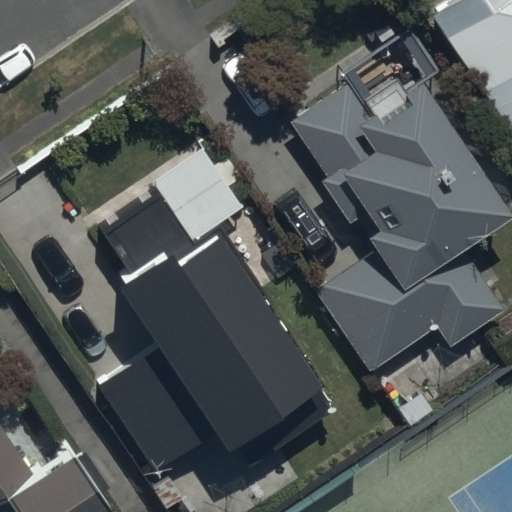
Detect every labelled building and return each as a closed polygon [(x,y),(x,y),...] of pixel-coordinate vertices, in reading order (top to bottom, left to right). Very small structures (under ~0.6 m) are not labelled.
[(511,0),(431,0),(426,4),(450,41),(511,134),(511,0)] [(424,98),(375,130),(347,87),(294,122),(322,165),(380,252),(316,294),(368,373),(435,329),(451,353),(504,318),(488,294),(465,260),(511,230),(424,98)] [(225,445),(243,472),(335,411),(216,232),(196,246),(156,185),(97,224),(137,285),(124,293),(155,340),(92,382),(161,487),(225,445)] [(0,429),(0,498),(32,477),(0,429)] [(110,511),(74,458),(6,503),(11,511),(110,511)]
